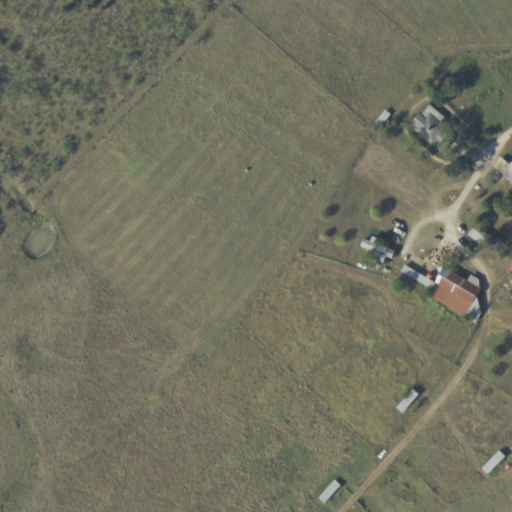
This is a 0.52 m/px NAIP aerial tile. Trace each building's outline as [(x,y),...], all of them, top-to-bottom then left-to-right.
[(455,142),(448,149),(439,141),(435,146),(412,126),(422,114),(424,115),(433,105),(447,117),(443,122),(446,124),(448,122),(452,126),(448,131),(457,139),(455,142)] [(378,122),(388,111),(394,116),(384,127),(378,122)] [(498,165),(504,157),(511,164),(511,181),(495,168),(498,165)] [(478,228),(493,242),(487,249),(472,235),(478,228)] [(397,255),(395,260),(389,258),(387,263),(375,259),(378,253),(363,247),(366,239),(374,242),(375,236),(382,239),(380,245),(398,252),(397,255)] [(500,238),(504,242),(498,249),(494,244),(500,238)] [(431,296),(452,262),(482,280),(484,290),(481,297),(484,314),(478,324),(468,318),(431,296)] [(511,297),(502,288),(511,277),(511,273),(508,269),(511,264),(511,297)] [(422,274),(438,283),(434,290),(404,272),(408,266),(422,274)] [(399,409),(416,390),(423,396),(406,415),(399,409)] [(485,469),(503,451),(509,457),(491,475),(485,469)] [(321,499),(337,480),(344,486),(327,504),(321,499)]
